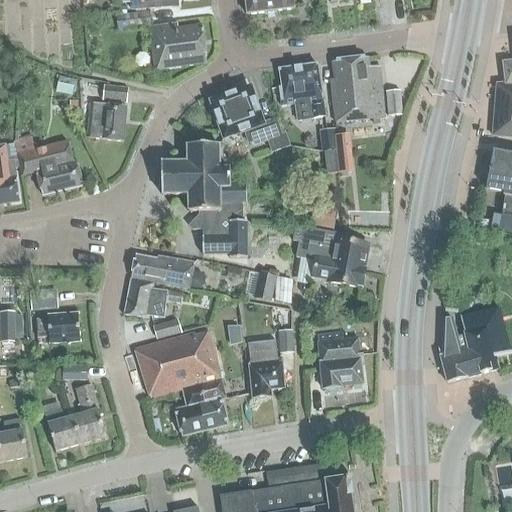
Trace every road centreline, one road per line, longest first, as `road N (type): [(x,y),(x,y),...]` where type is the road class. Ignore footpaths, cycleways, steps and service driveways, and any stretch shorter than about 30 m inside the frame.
road 1 (primary): [(409,419),(414,272),(463,28)]
road 2 (unclassified): [(144,463),(409,419)]
road 3 (residential): [(144,463),(107,330),(130,204)]
road 4 (residential): [(231,57),(463,28)]
road 5 (residential): [(130,204),(160,121),(231,57)]
road 6 (unclassified): [(0,502),(144,463)]
road 7 (residential): [(0,222),(130,204)]
